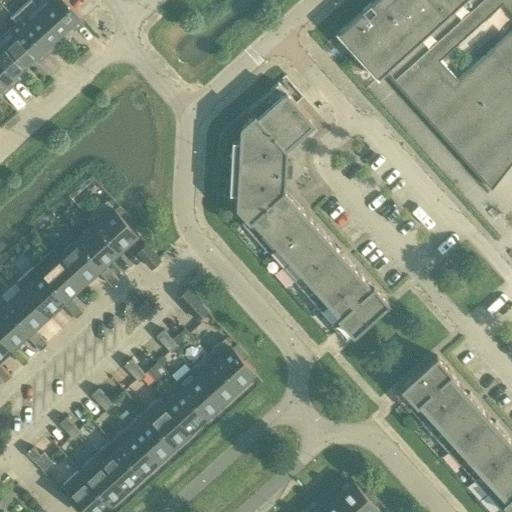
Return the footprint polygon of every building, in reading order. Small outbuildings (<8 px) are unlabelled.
[(36,6),(37,6),(31,0),(30,0),(12,16),(18,23),(18,22),(47,54),(54,47),(50,42),(60,33),(36,6)] [(64,0),(42,0),(37,6),(36,6),(60,33),(70,24),(74,29),(83,21),(64,0)] [(511,0),(373,0),(337,32),(377,76),(384,69),(492,188),(511,162),(511,0)] [(18,23),(1,38),(0,38),(25,65),(35,56),(39,61),(47,54),(18,22),(18,23)] [(0,38),(1,38),(0,36),(0,73),(11,86),(19,79),(15,74),(25,65),(0,38)] [(11,86),(0,73),(0,89),(3,93),(11,86)] [(284,148),(286,147),(314,121),(278,82),(248,110),(253,115),(254,114),(284,148)] [(254,114),(253,115),(241,125),(240,145),(232,145),(230,185),(238,186),(237,205),(247,217),(249,218),(283,188),(283,189),(284,188),(284,174),(291,174),(292,161),(285,161),(286,147),(284,148),(254,114)] [(94,184),(97,182),(91,175),(88,178),(94,184)] [(249,218),(247,217),(242,222),(269,252),(308,216),(283,189),(283,188),(249,218)] [(77,199),(72,193),(69,195),(74,201),(77,199)] [(94,223),(118,250),(137,233),(126,220),(130,217),(120,206),(116,209),(107,200),(88,217),(93,224),(94,223)] [(48,214),(54,220),(57,217),(51,211),(48,214)] [(334,245),(308,216),(269,252),(295,280),(334,245)] [(101,266),(104,263),(118,250),(94,223),(93,224),(76,239),(101,266)] [(34,228),(31,230),(36,236),(39,234),(34,228)] [(76,239),(59,255),(83,282),(97,269),(101,266),(76,239)] [(161,260),(146,243),(137,252),(151,268),(161,260)] [(16,244),(13,246),(18,252),(21,250),(16,244)] [(334,245),(295,280),(320,309),(360,273),(334,245)] [(65,298),(68,295),(83,282),(59,255),(53,248),(35,265),(65,298)] [(97,269),(104,277),(111,271),(104,263),(101,266),(97,269)] [(65,298),(35,265),(16,281),(22,288),(23,287),(47,314),(61,301),(65,298)] [(111,271),(104,277),(112,285),(119,279),(111,271)] [(372,286),(360,273),(320,309),(332,322),(330,323),(345,340),(388,301),(374,285),(372,286)] [(5,303),(29,330),(33,327),(47,314),(23,287),(22,288),(5,303)] [(207,311),(202,305),(190,291),(187,289),(177,297),(197,319),(207,311)] [(61,301),(69,309),(76,303),(68,295),(65,298),(61,301)] [(5,303),(0,307),(0,334),(11,346),(25,333),(29,330),(5,303)] [(83,311),(76,303),(69,309),(76,317),(83,311)] [(33,327),(29,330),(25,333),(33,341),(40,335),(33,327)] [(164,344),(171,337),(163,329),(156,335),(164,344)] [(0,356),(11,346),(0,334),(0,356)] [(40,335),(33,341),(40,350),(47,343),(40,335)] [(171,337),(164,344),(171,352),(178,345),(171,337)] [(224,338),(207,353),(237,386),(254,371),(243,359),(247,355),(237,344),(233,348),(224,338)] [(237,386),(207,353),(191,368),(197,375),(198,374),(224,403),(234,394),(231,391),(237,386)] [(422,421),(462,386),(450,373),(452,371),(437,355),(394,394),(409,410),(410,408),(422,421)] [(131,373),(139,366),(131,358),(124,364),(131,373)] [(146,374),(139,366),(131,373),(139,381),(146,374)] [(4,367),(0,370),(0,377),(4,382),(11,376),(4,367)] [(197,375),(191,368),(190,367),(174,381),(181,389),(181,388),(205,415),(212,409),(214,412),(224,403),(198,374),(197,375)] [(487,414),(462,386),(422,421),(448,450),(487,414)] [(99,402),(106,395),(99,387),(91,393),(99,402)] [(181,388),(166,402),(165,403),(192,432),(201,423),(199,420),(205,415),(181,388)] [(114,404),(106,395),(99,402),(107,410),(114,404)] [(160,396),(143,411),(173,444),(180,438),(182,441),(192,432),(165,403),(166,402),(160,396)] [(173,444),(143,411),(127,425),(159,461),(169,452),(167,450),(173,444)] [(511,441),(487,414),(448,450),(474,478),(511,443),(511,441)] [(67,431),(74,424),(67,416),(59,422),(67,431)] [(82,433),(74,424),(67,431),(75,439),(82,433)] [(127,425),(111,440),(141,473),(147,467),(149,470),(159,461),(127,425)] [(111,440),(95,454),(127,490),(137,481),(135,479),(141,473),(111,440)] [(511,495),(511,443),(474,478),(501,508),(506,503),(505,502),(511,495)] [(41,454),(33,446),(26,452),(34,460),(41,454)] [(117,499),(127,490),(95,454),(78,470),(84,476),(85,475),(109,502),(115,496),(117,499)] [(85,475),(84,476),(68,491),(71,494),(67,497),(77,508),(81,505),(87,511),(97,511),(109,502),(85,475)] [(353,481),(337,496),(351,511),(381,511),(375,504),(379,501),(369,490),(365,493),(353,481)] [(351,511),(337,496),(330,501),(328,499),(318,508),(322,511),(351,511)]
